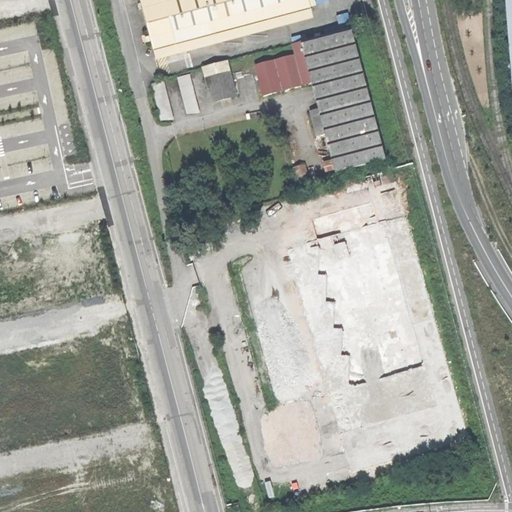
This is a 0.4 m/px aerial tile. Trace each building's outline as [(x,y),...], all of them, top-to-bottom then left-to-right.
[(155,57),(185,49),(185,40),(212,41),(213,33),(239,33),(240,26),(266,27),(267,18),(294,19),(294,12),(315,6),(313,0),(140,0),(147,25),(155,57)] [(337,173),(387,160),(352,28),(294,44),(296,54),(255,64),(263,95),(297,86),(313,82),(320,108),(310,111),(317,137),(327,134),(337,173)] [(0,56),(2,64),(4,64),(6,73),(4,73),(5,81),(23,78),(20,65),(30,63),(28,51),(0,56)] [(205,68),(207,78),(232,71),(230,62),(205,68)] [(213,102),(238,96),(232,71),(207,78),(213,102)] [(201,113),(191,74),(179,78),(188,114),(201,113)] [(175,120),(165,81),(152,84),(162,120),(175,120)] [(309,165),(297,167),(300,183),(312,181),(309,165)] [(325,367),(445,336),(405,181),(381,187),(384,201),(321,217),(327,238),(294,246),(325,367)] [(320,218),(314,220),(320,238),(325,237),(320,218)]
